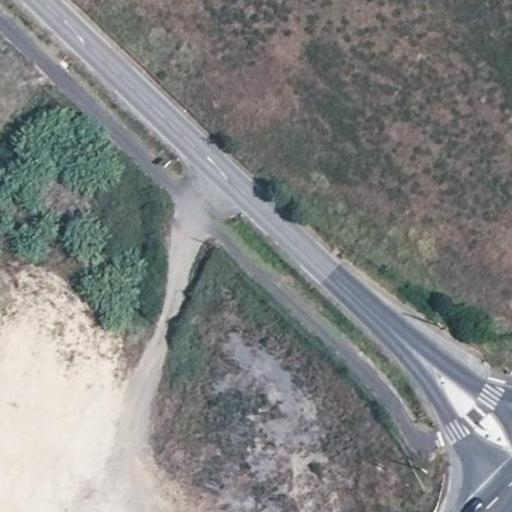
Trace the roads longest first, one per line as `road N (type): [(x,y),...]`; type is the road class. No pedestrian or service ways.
road 1 (tertiary): [(43,0),(377,316)]
road 2 (tertiary): [(377,316),(501,479)]
road 3 (tertiary): [(503,403),(377,316)]
